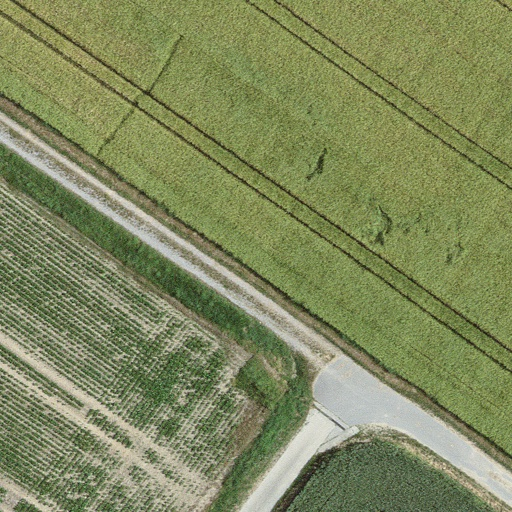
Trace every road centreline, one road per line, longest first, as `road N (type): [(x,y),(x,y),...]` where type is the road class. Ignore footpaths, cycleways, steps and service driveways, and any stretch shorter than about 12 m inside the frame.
road 1 (track): [(359,382),(0,126)]
road 2 (track): [(260,511),(359,382),(511,492)]
